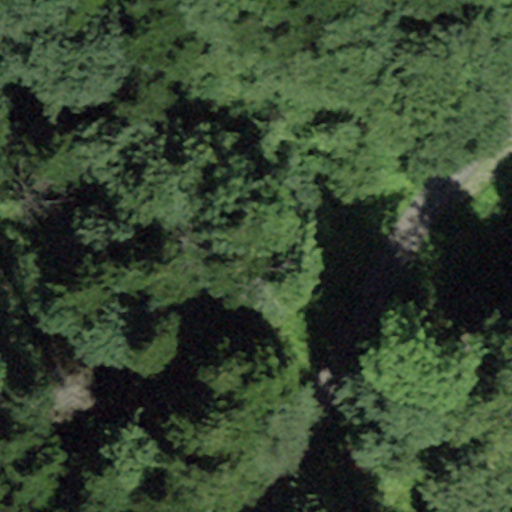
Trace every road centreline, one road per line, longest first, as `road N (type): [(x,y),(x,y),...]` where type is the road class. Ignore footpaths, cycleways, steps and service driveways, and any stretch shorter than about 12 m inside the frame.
road 1 (residential): [(287,511),(327,339),(511,109)]
road 2 (track): [(399,511),(511,173)]
